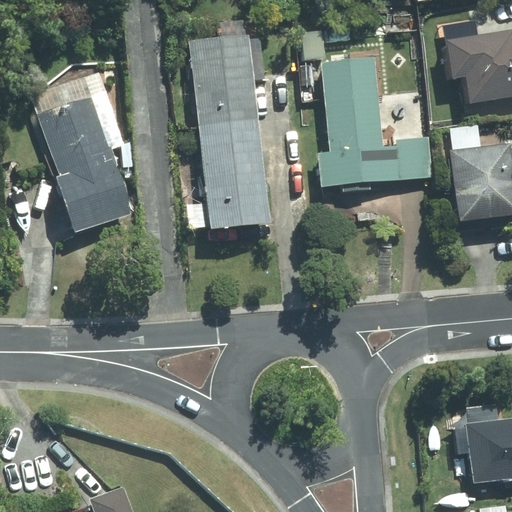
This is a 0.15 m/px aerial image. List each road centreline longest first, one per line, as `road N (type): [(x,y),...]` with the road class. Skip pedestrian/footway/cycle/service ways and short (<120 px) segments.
road 1 (tertiary): [(59,354),(216,334),(278,337)]
road 2 (tertiary): [(244,438),(165,392),(59,354)]
road 3 (residential): [(302,335),(348,321),(476,321)]
road 4 (residential): [(476,321),(405,348),(359,391)]
road 5 (tertiary): [(359,398),(350,432),(331,452),(297,463),(262,454)]
road 6 (tertiary): [(244,438),(231,409),(234,378),(251,352),(278,337)]
